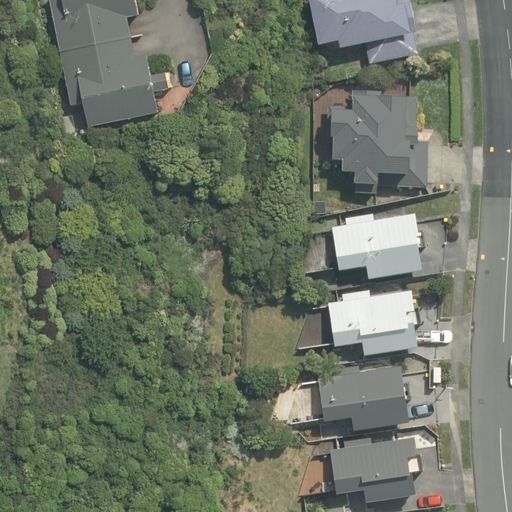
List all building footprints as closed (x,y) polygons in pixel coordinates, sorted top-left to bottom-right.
[(138,0),(48,0),(69,114),(83,112),(87,133),(160,120),(156,99),(170,96),(163,56),(134,61),(126,16),(141,14),(138,0)] [(312,0),(310,0),(323,51),(342,46),(345,58),(366,53),(369,69),(418,57),(403,0),(312,0)] [(351,107),(331,107),(331,167),(345,167),(345,180),(357,180),(357,193),(429,193),(429,145),(416,145),(416,95),(351,95),(351,107)] [(419,217),(377,220),(376,214),(343,217),(344,229),(334,230),(338,274),(369,271),(369,281),(424,276),(419,217)] [(372,290),(342,294),(344,306),(330,308),(336,352),(365,348),(367,363),(423,356),(415,293),(373,298),(372,290)] [(360,368),(322,373),(318,374),(326,428),(354,423),(356,437),(418,428),(410,370),(361,377),(360,368)] [(297,393),(272,389),(266,422),(292,426),(297,393)] [(414,442),(340,449),(328,450),(333,500),(364,497),(365,511),(420,506),(414,442)]
